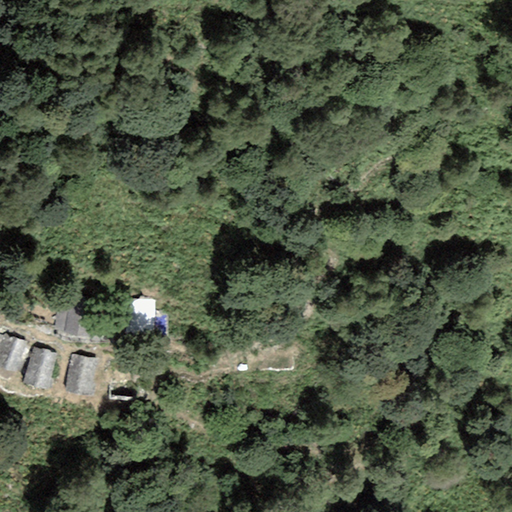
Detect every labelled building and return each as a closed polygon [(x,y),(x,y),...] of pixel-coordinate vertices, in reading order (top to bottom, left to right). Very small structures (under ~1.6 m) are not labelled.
[(103,299),(69,295),(68,308),(56,307),(54,330),(99,334),(103,299)] [(153,299),(132,299),(132,332),(165,332),(165,314),(153,314),(153,299)] [(30,340),(4,333),(3,336),(0,334),(0,365),(21,372),(30,340)] [(57,354),(32,347),(23,381),(48,387),(57,354)] [(96,360),(70,355),(65,390),(94,395),(96,383),(93,382),(96,360)] [(161,356),(144,357),(144,372),(161,372),(161,356)]
